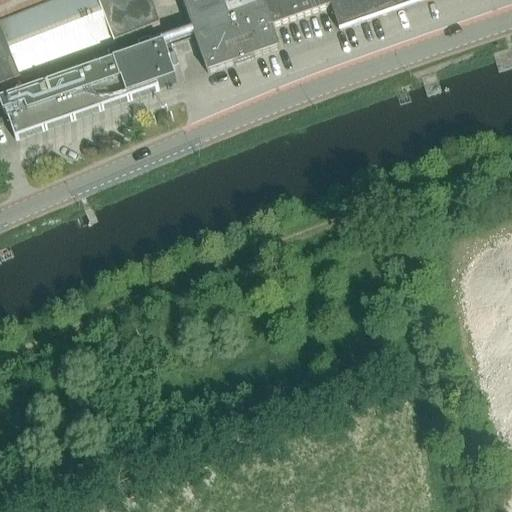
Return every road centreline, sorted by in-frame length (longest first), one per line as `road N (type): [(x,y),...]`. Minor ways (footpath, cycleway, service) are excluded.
road 1 (track): [(511,167),(363,213),(0,368)]
road 2 (secondary): [(0,219),(305,91),(511,20)]
